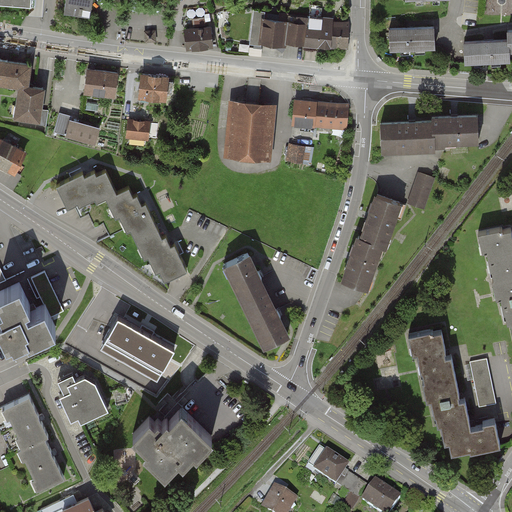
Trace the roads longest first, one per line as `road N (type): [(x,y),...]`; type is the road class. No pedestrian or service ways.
road 1 (tertiary): [(0,35),(362,79)]
road 2 (tertiary): [(286,388),(0,199)]
road 3 (residential): [(286,388),(355,200),(362,79)]
road 4 (tertiary): [(473,511),(286,388)]
road 5 (tertiary): [(362,79),(511,91)]
